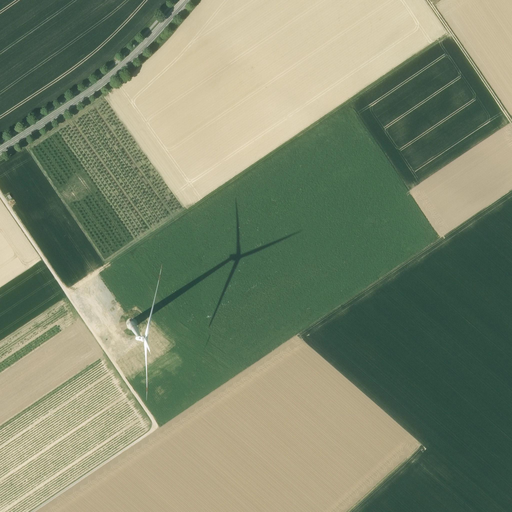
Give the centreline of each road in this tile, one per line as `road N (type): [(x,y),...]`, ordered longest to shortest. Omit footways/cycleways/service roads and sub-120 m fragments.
road 1 (track): [(32,511),(157,427),(0,195)]
road 2 (secondary): [(0,151),(123,65),(184,0)]
road 3 (track): [(428,0),(511,123)]
